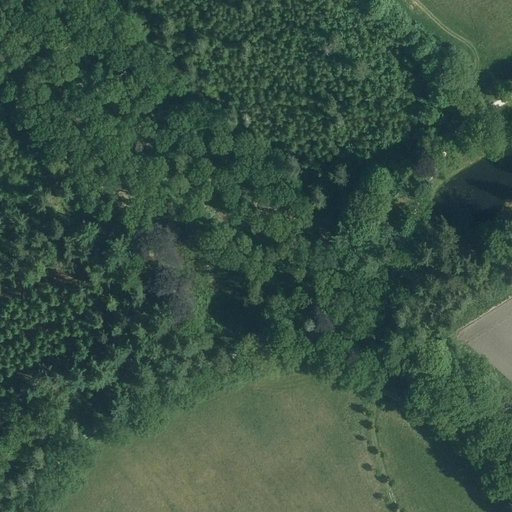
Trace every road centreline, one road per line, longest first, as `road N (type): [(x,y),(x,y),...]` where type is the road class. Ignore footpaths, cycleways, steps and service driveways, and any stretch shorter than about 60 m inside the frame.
road 1 (track): [(6,0),(296,341),(440,429),(511,490)]
road 2 (unclassified): [(7,511),(73,445),(129,406),(230,356),(296,341)]
road 3 (track): [(396,511),(373,439),(372,386)]
